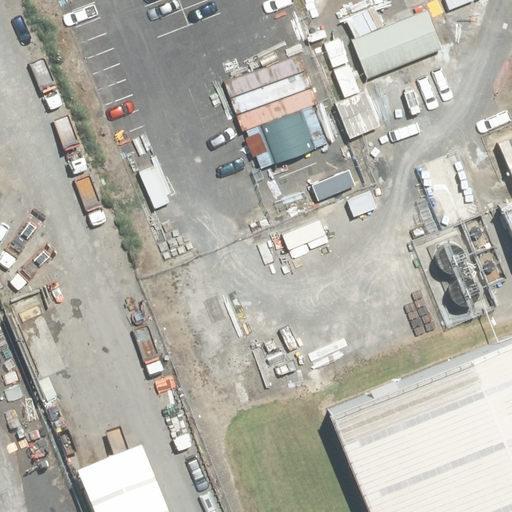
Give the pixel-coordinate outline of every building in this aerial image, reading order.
[(358,40),(354,42),(369,79),(449,47),(434,10),(389,27),(381,6),(349,19),(358,40)] [(348,36),(325,45),(343,89),(365,81),(348,36)] [(371,93),(340,104),(353,140),(384,129),(371,93)] [(511,109),(487,120),(508,172),(511,170),(511,109)] [(511,179),(487,190),(511,249),(511,179)] [(380,511),(511,511),(511,352),(343,420),(380,511)] [(85,479),(97,511),(169,511),(147,455),(85,479)]
